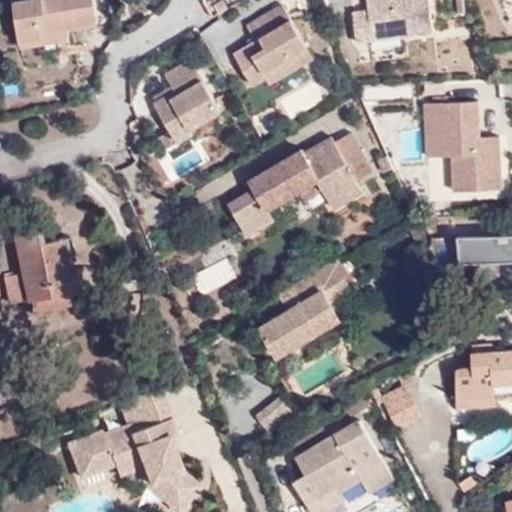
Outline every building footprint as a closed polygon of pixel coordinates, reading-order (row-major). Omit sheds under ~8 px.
[(41,31),(69,27),(101,23),(97,0),(16,0),(22,40),(37,37),(41,31)] [(427,0),(365,0),(367,9),(351,12),(356,41),(431,30),(427,0)] [(217,16),(227,10),(222,2),(212,7),(217,16)] [(282,6),(247,27),(257,44),(234,56),(254,88),(267,79),(271,84),(313,60),(282,6)] [(71,37),(69,27),(41,31),(37,37),(22,40),(23,45),(71,37)] [(167,75),(173,87),(176,92),(158,103),(156,104),(171,131),(178,143),(194,133),(192,129),(221,112),(214,100),(192,60),(167,75)] [(176,92),(173,87),(155,97),(158,103),(176,92)] [(221,96),(214,100),(221,112),(229,107),(221,96)] [(424,102),(427,155),(452,153),(453,171),(464,170),(465,189),(500,187),(498,134),(491,134),(491,140),(484,139),(483,135),(479,135),(477,99),(452,101),(432,101),(424,102)] [(178,143),(171,131),(157,139),(164,151),(178,143)] [(352,136),(334,146),(344,164),(362,155),(352,136)] [(317,183),(323,193),(333,210),(361,195),(355,185),(350,176),(367,166),(362,155),(344,164),(334,146),(331,141),(304,156),(302,153),(249,182),(253,191),(228,205),(245,236),(272,222),(267,211),(298,194),(317,183)] [(350,176),(355,185),(372,174),(367,166),(350,176)] [(453,171),(453,189),(465,189),(464,170),(453,171)] [(304,204),(323,193),(317,183),(298,194),(304,204)] [(32,299),(32,300),(67,292),(83,289),(77,265),(65,267),(63,257),(76,255),(71,236),(43,241),(40,226),(15,231),(23,269),(5,272),(11,302),(32,299)] [(476,287),(505,277),(505,260),(511,259),(511,232),(473,235),(459,236),(459,243),(461,262),(474,261),(476,287)] [(455,301),(464,299),(459,243),(449,244),(449,237),(432,239),(432,246),(428,247),(453,298),(455,301)] [(290,309),(260,324),(277,354),(340,319),(326,291),(352,275),(341,257),(295,282),(300,294),(287,302),(290,309)] [(250,307),(260,324),(290,309),(287,302),(300,294),(295,282),(250,307)] [(67,292),(32,300),(35,310),(69,302),(67,292)] [(474,401),(475,407),(495,407),(496,398),(511,397),(511,354),(473,356),(472,370),(460,371),(455,373),(456,401),(474,401)] [(164,443),(169,440),(167,434),(175,432),(159,388),(118,403),(127,425),(102,434),(100,431),(67,443),(79,476),(112,464),(117,475),(137,468),(143,483),(176,511),(198,485),(179,471),(172,450),(167,452),(164,443)] [(292,481),(305,503),(336,487),(338,490),(360,477),(368,493),(393,478),(359,420),(294,457),(304,473),(292,481)] [(172,450),(169,440),(164,443),(167,452),(172,450)] [(336,487),(305,503),(310,511),(321,511),(343,500),(338,490),(336,487)] [(511,511),(511,494),(503,496),(506,511),(511,511)]
